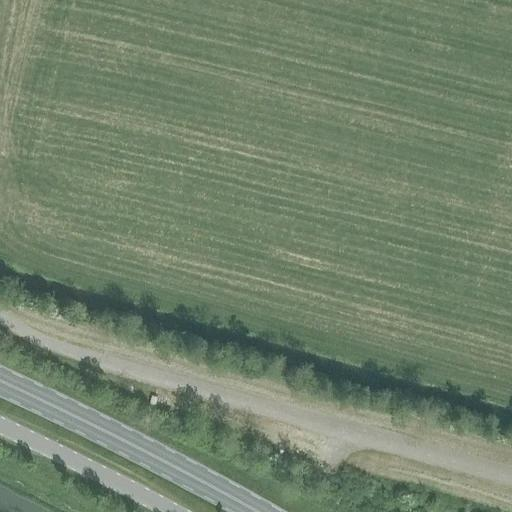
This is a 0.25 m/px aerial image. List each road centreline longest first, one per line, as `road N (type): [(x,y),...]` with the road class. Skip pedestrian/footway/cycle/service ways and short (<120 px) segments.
road 1 (unclassified): [(511,476),(101,360)]
road 2 (primary): [(255,511),(0,381)]
road 3 (unclassified): [(0,426),(171,511)]
